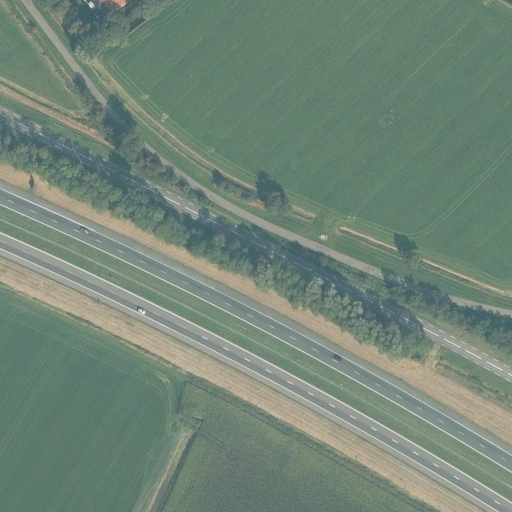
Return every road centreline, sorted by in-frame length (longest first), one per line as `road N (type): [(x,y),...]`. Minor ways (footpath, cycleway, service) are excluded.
road 1 (unclassified): [(511,315),(377,274),(194,186),(117,120),(23,0)]
road 2 (motorway): [(0,241),(230,352),(510,511)]
road 3 (motorway): [(511,464),(247,314),(0,197)]
road 4 (tertiary): [(511,376),(0,114)]
